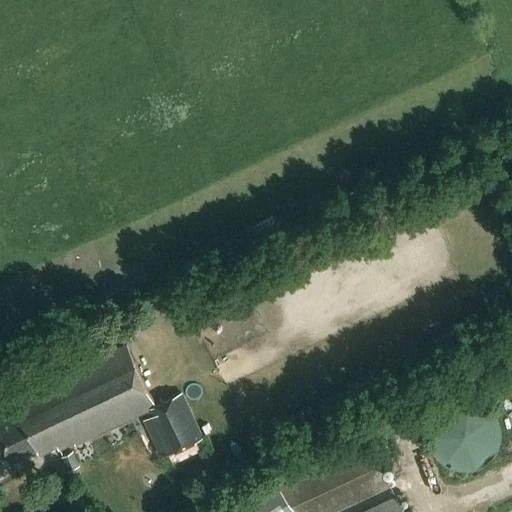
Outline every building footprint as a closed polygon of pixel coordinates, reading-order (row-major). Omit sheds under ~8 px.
[(169,453),(204,436),(183,392),(157,405),(128,343),(15,397),(20,409),(0,418),(0,437),(11,461),(39,448),(41,453),(59,445),(61,448),(76,441),(77,443),(148,409),(169,453)] [(473,396),(463,396),(454,398),(446,402),(439,407),(433,415),(430,424),(429,433),(430,442),(433,451),(439,458),(446,464),(454,468),(464,470),(473,469),(482,466),(490,461),(496,454),(500,446),(503,437),(503,428),(500,419),(496,411),(489,404),(481,399),(473,396)] [(281,479),(296,511),(330,511),(392,483),(371,437),(281,479)] [(73,451),(63,456),(70,471),(81,466),(73,451)] [(221,511),(296,511),(289,497),(275,476),(221,511)] [(405,511),(396,493),(355,511),(405,511)]
